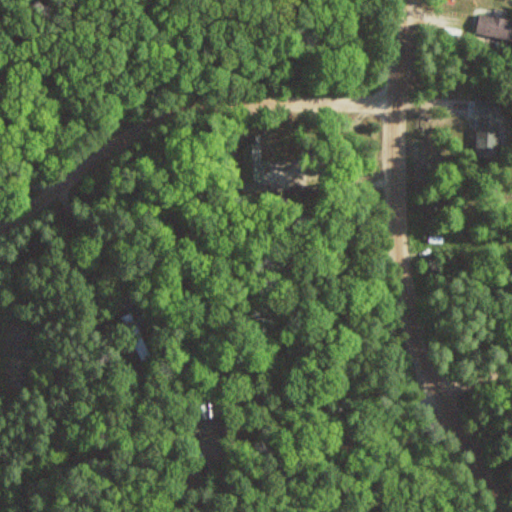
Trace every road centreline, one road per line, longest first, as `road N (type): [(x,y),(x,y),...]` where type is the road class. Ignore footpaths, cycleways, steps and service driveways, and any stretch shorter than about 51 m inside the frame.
road 1 (residential): [(495,511),(433,388),(401,268),(393,99),(407,0)]
road 2 (residential): [(0,228),(150,121),(215,103),(393,99)]
